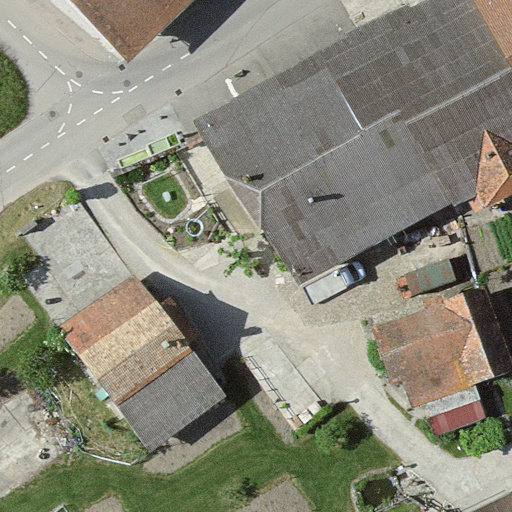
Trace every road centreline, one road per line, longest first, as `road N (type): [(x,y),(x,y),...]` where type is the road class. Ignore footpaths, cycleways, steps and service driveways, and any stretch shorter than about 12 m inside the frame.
road 1 (unknown): [(102,106),(109,191),(162,263),(231,313),(317,352),(380,420),(459,483)]
road 2 (unclassified): [(276,0),(102,106)]
road 3 (residential): [(102,106),(0,9)]
road 4 (unclassified): [(102,106),(0,178)]
